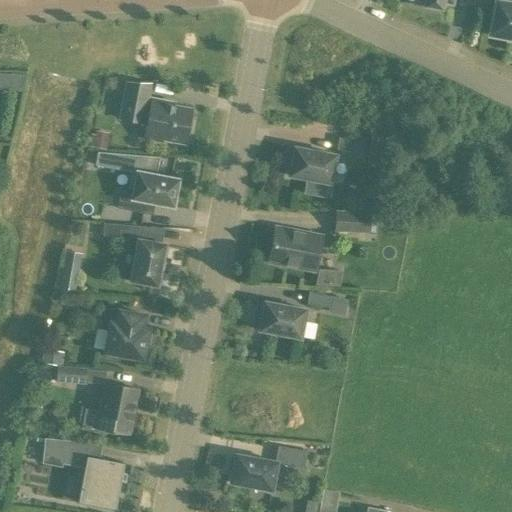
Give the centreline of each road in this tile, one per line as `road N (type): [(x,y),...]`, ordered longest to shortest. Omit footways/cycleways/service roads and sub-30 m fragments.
road 1 (residential): [(167,511),(265,0)]
road 2 (residential): [(511,97),(293,0)]
road 3 (residential): [(0,7),(132,0)]
